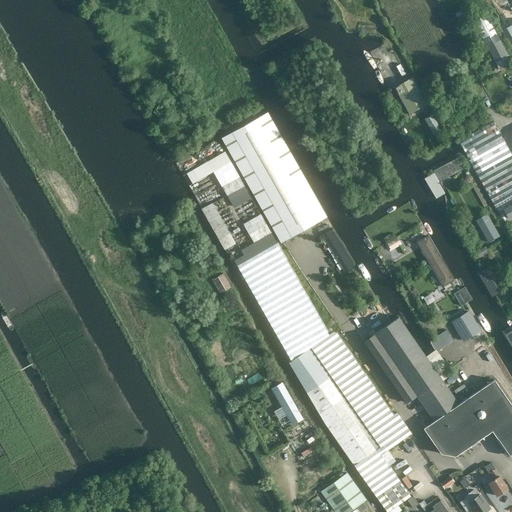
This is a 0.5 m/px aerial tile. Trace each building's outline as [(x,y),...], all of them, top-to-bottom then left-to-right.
[(507,56),(484,14),(473,20),(496,62),(507,56)] [(427,104),(412,77),(394,87),(410,114),(427,104)] [(221,138),(278,238),(281,243),(327,217),(268,112),(221,138)] [(432,114),(425,118),(434,134),(442,130),(432,114)] [(496,208),(511,199),(511,156),(493,122),(459,141),(496,208)] [(187,170),(193,181),(216,170),(233,207),(251,198),(229,151),(187,170)] [(458,157),(434,170),(439,181),(464,168),(458,157)] [(237,242),(214,201),(202,207),(225,248),(237,242)] [(487,214),(476,220),(489,242),(499,236),(487,214)] [(328,235),(323,238),(342,269),(348,265),(349,268),(354,265),(356,264),(333,228),(327,232),(328,235)] [(289,363),(319,414),(354,465),(387,511),(389,511),(411,496),(382,454),(412,433),(397,412),(393,414),(337,333),(333,332),(329,335),(277,243),(237,265),(292,361),(289,363)] [(490,282),(475,257),(464,263),(479,289),(490,282)] [(213,277),(220,292),(232,286),(225,271),(213,277)] [(472,299),(465,287),(459,290),(466,303),(470,300),(472,299)] [(481,330),(469,311),(452,322),(463,340),(481,330)] [(459,404),(399,316),(364,341),(406,403),(416,396),(434,421),(459,404)] [(438,349),(454,340),(447,329),(432,338),(438,349)] [(459,404),(434,421),(424,428),(441,453),(455,456),(492,430),(509,455),(511,453),(511,405),(494,379),(459,404)] [(282,383),(272,389),(293,424),(303,418),(282,383)] [(494,479),(488,482),(497,496),(508,489),(495,469),(489,472),(494,479)] [(347,473),(321,491),(335,511),(349,511),(366,500),(347,473)] [(444,488),(455,481),(451,475),(440,483),(444,488)] [(476,511),(484,511),(489,509),(490,509),(480,495),(478,496),(474,490),(465,496),(466,498),(461,502),(467,511),(473,507),(476,511)] [(413,496),(407,500),(413,508),(419,504),(413,496)] [(448,511),(440,501),(433,506),(435,509),(430,511),(448,511)]
